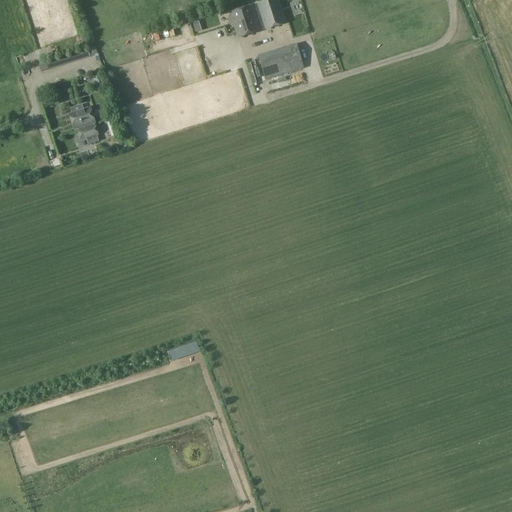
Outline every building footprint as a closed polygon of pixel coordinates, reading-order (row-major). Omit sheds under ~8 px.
[(272,0),(258,5),(266,30),(285,24),(277,0),(272,0)] [(233,24),(237,38),(259,32),(251,7),(229,13),(231,18),(229,19),(231,25),(233,24)] [(188,23),(191,34),(214,27),(210,16),(188,23)] [(257,57),(265,81),(304,69),(296,45),(257,57)] [(88,48),(46,61),(49,70),(91,57),(88,48)] [(94,123),(89,108),(69,115),(73,129),(78,128),(78,130),(84,128),(84,129),(93,126),(92,123),(94,123)] [(78,130),(79,131),(78,131),(80,140),(86,138),(88,144),(99,141),(94,126),(93,126),(84,129),(84,128),(78,130)]
